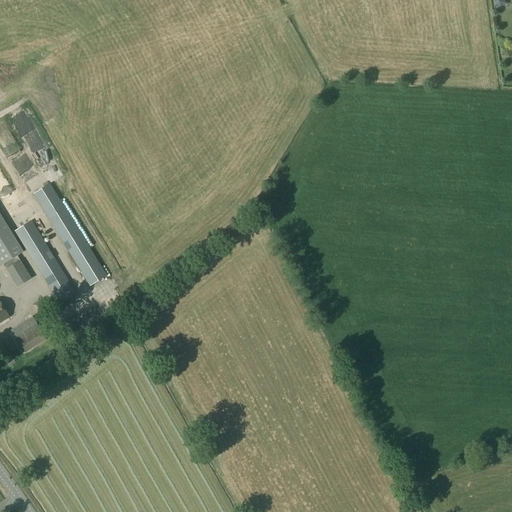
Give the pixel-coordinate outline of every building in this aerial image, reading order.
[(7,128),(0,131),(0,150),(4,160),(18,154),(7,128)] [(0,202),(9,198),(0,180),(0,202)] [(50,184),(32,195),(89,287),(107,276),(50,184)] [(0,215),(0,265),(22,252),(0,215)] [(31,221),(14,232),(59,305),(77,294),(31,221)] [(20,260),(6,270),(17,288),(32,279),(20,260)] [(42,299),(32,306),(38,315),(48,308),(42,299)] [(33,317),(10,331),(25,354),(46,341),(42,334),(33,317)] [(0,345),(0,352),(3,358),(10,354),(4,344),(0,345)]
